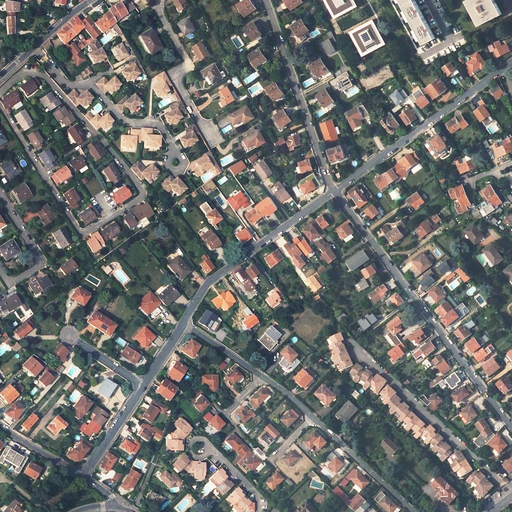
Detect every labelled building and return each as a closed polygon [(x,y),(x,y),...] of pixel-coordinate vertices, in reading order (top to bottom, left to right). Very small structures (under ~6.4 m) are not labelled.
[(186,0),(173,0),(178,7),(180,6),(182,10),(189,5),(186,0)] [(242,2),(237,5),(245,16),(256,9),(254,5),(255,4),(253,0),(251,1),(250,0),(244,0),(240,0),(241,0),(242,2)] [(301,0),(285,0),(286,1),(281,4),(285,10),(289,6),(292,10),(303,2),(301,0)] [(359,5),(356,0),(325,0),(336,19),(359,5)] [(415,0),(400,0),(424,44),(435,38),(415,0)] [(494,0),(467,0),(466,1),(479,26),(502,14),(494,0)] [(19,4),(5,2),(5,4),(6,13),(14,12),(20,12),(19,4)] [(121,2),(108,10),(109,12),(115,22),(120,19),(127,14),(125,9),(121,2)] [(128,7),(125,9),(127,14),(128,13),(130,12),(136,8),(131,2),(127,5),(128,7)] [(6,13),(7,35),(14,34),(14,12),(6,13)] [(121,31),(115,22),(109,12),(108,12),(102,17),(103,18),(94,24),(102,33),(112,25),(118,33),(121,31)] [(94,24),(87,16),(80,22),(80,23),(84,27),(86,30),(87,32),(92,38),(93,40),(96,38),(102,33),(94,24)] [(84,27),(80,23),(80,22),(75,17),(68,23),(72,28),(70,29),(75,35),(84,27)] [(188,18),(179,23),(186,35),(195,30),(188,18)] [(301,19),(292,26),(299,37),(309,30),(301,19)] [(387,43),(374,19),(350,32),(364,56),(387,43)] [(254,22),(245,28),(253,40),(262,34),(254,22)] [(66,25),(61,30),(69,40),(75,35),(70,29),(72,28),(68,23),(66,25)] [(61,30),(56,34),(64,44),(69,40),(61,30)] [(151,30),(141,36),(146,44),(145,45),(150,54),(161,48),(151,30)] [(322,44),(329,56),(336,51),(331,44),(336,40),(331,31),(325,35),(329,40),(322,44)] [(98,61),(102,59),(103,60),(107,58),(99,44),(96,38),(93,40),(91,42),(90,42),(92,46),(92,47),(93,51),(92,51),(88,53),(94,64),(98,61)] [(48,41),(43,47),(46,51),(52,46),(48,41)] [(80,41),(75,46),(79,51),(82,49),(85,46),(82,43),(80,41)] [(136,57),(126,41),(113,48),(118,56),(116,57),(118,61),(123,59),(122,58),(124,57),(127,62),(136,57)] [(202,41),(194,46),(201,59),(209,55),(202,41)] [(73,43),(67,47),(73,56),(79,51),(75,46),(73,43)] [(494,43),(487,45),(491,52),(495,50),(497,48),(494,43)] [(497,48),(495,50),(498,57),(510,51),(507,44),(497,48)] [(261,50),(265,56),(271,51),(267,46),(261,50)] [(249,55),(257,67),(267,60),(265,56),(261,50),(259,48),(249,55)] [(79,51),(73,56),(71,57),(77,66),(85,60),(79,51)] [(478,52),(472,57),(473,58),(468,63),(470,66),(474,71),(480,66),(482,69),(487,65),(478,52)] [(130,67),(122,72),(127,81),(131,79),(131,80),(136,77),(136,76),(140,74),(137,69),(141,67),(136,57),(127,62),(130,67)] [(321,59),(308,67),(316,78),(329,70),(321,59)] [(446,65),(442,68),(446,72),(448,75),(456,70),(451,62),(446,65)] [(215,64),(202,71),(205,77),(209,75),(213,83),(223,77),(215,64)] [(340,69),(343,74),(347,71),(352,69),(349,64),(340,69)] [(466,69),(471,75),(475,72),(474,71),(470,66),(466,69)] [(471,76),(482,69),(480,66),(474,71),(475,72),(471,75),(471,76)] [(166,93),(169,91),(167,87),(171,85),(164,71),(155,76),(160,85),(153,89),(158,98),(161,95),(162,97),(166,94),(166,93)] [(343,74),(337,77),(340,81),(337,83),(341,91),(353,85),(349,76),(350,76),(347,71),(343,74)] [(110,93),(114,90),(115,91),(118,88),(117,87),(120,85),(114,77),(108,83),(103,77),(96,84),(99,87),(104,93),(108,90),(110,93)] [(31,79),(20,87),(27,96),(37,88),(36,87),(39,84),(35,78),(32,81),(31,79)] [(440,78),(426,88),(433,98),(447,88),(440,78)] [(275,82),(266,88),(275,100),(284,94),(281,90),(283,89),(280,85),(278,86),(275,82)] [(499,84),(491,89),(497,98),(498,97),(499,98),(502,96),(501,95),(502,93),(505,91),(501,82),(499,84)] [(228,86),(219,91),(223,97),(225,99),(221,102),(223,107),(239,98),(234,91),(232,92),(228,86)] [(423,86),(420,88),(430,102),(433,100),(423,86)] [(420,88),(409,96),(413,103),(417,101),(422,108),(430,102),(420,88)] [(326,89),(317,95),(319,99),(318,100),(320,104),(322,103),(325,107),(334,101),(326,89)] [(67,96),(76,106),(79,103),(83,107),(86,104),(87,105),(90,102),(90,101),(93,98),(86,91),(80,96),(74,90),(67,96)] [(14,91),(3,98),(4,99),(1,101),(5,108),(8,106),(9,107),(12,105),(15,110),(22,106),(19,101),(20,100),(14,91)] [(50,93),(40,100),(44,107),(46,106),(50,110),(60,104),(57,99),(54,100),(50,93)] [(131,112),(135,109),(134,108),(137,105),(138,106),(142,103),(134,95),(129,99),(126,96),(116,105),(118,108),(121,111),(126,107),(131,112)] [(177,102),(169,106),(173,111),(164,116),(169,125),(173,123),(174,124),(179,121),(178,120),(182,118),(180,114),(186,111),(180,100),(177,102)] [(483,105),(475,111),(481,120),(490,114),(483,105)] [(247,106),(230,116),(234,124),(243,119),(245,122),(254,117),(247,106)] [(63,107),(53,114),(57,121),(61,118),(66,126),(75,120),(69,113),(67,114),(63,107)] [(358,107),(347,113),(351,121),(350,121),(352,125),(359,121),(358,118),(360,117),(362,116),(358,107)] [(410,108),(401,115),(408,125),(417,118),(410,108)] [(284,109),(274,116),(282,127),(283,129),(286,126),(285,124),(291,120),(284,109)] [(24,110),(15,116),(22,127),(24,130),(32,125),(30,122),(31,121),(24,110)] [(392,113),(382,121),(389,132),(390,132),(390,133),(393,133),(395,132),(395,129),(395,128),(400,125),(392,113)] [(461,113),(456,117),(462,126),(463,128),(468,124),(461,113)] [(89,121),(96,130),(100,126),(103,129),(106,127),(107,128),(111,124),(110,123),(113,121),(107,114),(101,119),(97,114),(89,121)] [(352,128),(363,123),(360,117),(358,118),(359,121),(352,125),(350,121),(349,122),(352,128)] [(456,117),(445,124),(449,130),(450,129),(453,132),(462,126),(456,117)] [(332,120),(321,124),(323,131),(325,130),(328,139),(326,139),(327,143),(339,139),(332,120)] [(77,124),(68,131),(75,141),(76,141),(78,144),(85,139),(83,136),(84,135),(77,124)] [(197,141),(195,136),(199,134),(194,124),(185,129),(188,134),(180,139),(185,148),(189,146),(189,147),(194,144),(193,143),(197,141)] [(141,130),(141,140),(145,140),(145,145),(150,146),(150,147),(155,147),(155,146),(160,146),(160,136),(151,135),(152,129),(142,128),(141,130)] [(131,136),(121,136),(121,146),(125,146),(125,148),(130,148),(131,147),(135,147),(135,142),(141,142),(141,140),(141,130),(131,130),(131,136)] [(259,130),(244,139),(249,147),(256,143),(258,146),(266,142),(259,130)] [(37,131),(27,136),(34,147),(36,147),(38,150),(44,146),(42,142),(44,142),(37,131)] [(440,133),(430,140),(434,145),(439,152),(446,147),(449,145),(446,141),(447,140),(447,139),(446,137),(444,136),(443,137),(440,133)] [(299,134),(290,137),(291,140),(288,141),(291,150),(295,148),(294,146),(301,144),(299,140),(301,139),(299,134)] [(94,142),(87,146),(89,149),(88,150),(95,161),(104,155),(97,144),(96,145),(94,142)] [(498,143),(493,145),(498,157),(508,153),(504,145),(500,147),(498,143)] [(341,145),(329,150),(332,160),(345,156),(341,145)] [(434,145),(431,147),(438,157),(448,150),(446,147),(439,152),(434,145)] [(48,149),(39,155),(46,166),(47,165),(49,168),(56,164),(54,161),(55,160),(48,149)] [(203,171),(211,167),(212,166),(214,170),(218,167),(209,151),(203,155),(205,159),(197,164),(198,166),(197,166),(196,168),(195,168),(194,168),(194,170),(197,176),(199,176),(203,174),(203,171)] [(471,159),(468,161),(471,169),(481,164),(476,153),(470,155),(471,159)] [(67,164),(74,174),(78,172),(80,175),(87,170),(84,166),(86,165),(85,164),(88,162),(83,154),(80,156),(67,164)] [(254,155),(248,159),(250,163),(257,158),(256,157),(255,155),(254,155)] [(309,159),(300,162),(301,166),(297,167),(299,174),(313,169),(309,159)] [(461,159),(456,161),(461,173),(471,169),(468,161),(463,163),(461,159)] [(255,166),(265,179),(274,173),(264,160),(255,166)] [(148,180),(151,178),(152,178),(156,175),(155,174),(158,171),(151,164),(145,169),(137,161),(130,168),(141,180),(145,177),(148,180)] [(241,161),(228,168),(234,176),(245,167),(241,161)] [(404,168),(400,162),(399,161),(397,163),(398,164),(393,168),(399,176),(401,179),(402,180),(408,175),(410,171),(414,168),(414,169),(419,165),(418,163),(409,170),(406,166),(404,168)] [(8,162),(0,167),(0,170),(4,177),(6,176),(9,180),(20,173),(13,162),(9,164),(8,162)] [(113,164),(103,170),(110,181),(112,180),(114,184),(120,180),(118,176),(119,175),(113,164)] [(60,183),(71,176),(65,167),(54,174),(55,175),(52,177),(56,184),(59,182),(60,183)] [(393,168),(384,174),(390,182),(394,180),(399,176),(393,168)] [(384,174),(375,180),(381,189),(390,182),(384,174)] [(168,185),(171,189),(175,193),(176,192),(179,195),(187,189),(177,178),(174,180),(173,178),(170,175),(160,183),(165,188),(168,185)] [(310,177),(299,184),(306,194),(316,186),(310,177)] [(276,193),(282,202),(291,196),(279,180),(274,184),(276,187),(278,186),(281,190),(276,193)] [(23,184),(12,191),(15,196),(16,195),(21,202),(31,196),(23,184)] [(491,184),(482,189),(484,194),(487,193),(489,197),(496,193),(491,184)] [(462,185),(450,190),(453,197),(458,195),(459,198),(467,195),(462,185)] [(125,186),(114,194),(115,195),(111,197),(116,204),(119,202),(120,203),(131,195),(125,186)] [(356,186),(348,192),(360,207),(368,201),(362,194),(363,193),(362,191),(361,192),(356,186)] [(73,189),(64,195),(71,206),(72,205),(74,208),(81,204),(79,201),(80,200),(73,189)] [(388,192),(391,199),(399,195),(396,189),(388,192)] [(425,202),(417,191),(412,195),(406,199),(410,205),(413,203),(416,208),(425,202)] [(248,205),(240,193),(231,199),(230,197),(226,201),(234,211),(238,208),(237,207),(240,204),(243,208),(248,205)] [(495,208),(494,206),(497,204),(501,202),(496,193),(489,197),(490,199),(487,201),(486,199),(477,203),(478,207),(479,209),(484,206),(487,213),(495,208)] [(471,204),(467,195),(459,198),(462,204),(456,206),(459,213),(468,209),(467,206),(471,204)] [(177,202),(179,205),(183,203),(183,204),(187,201),(184,197),(177,202)] [(270,197),(256,207),(263,216),(267,212),(276,206),(270,197)] [(205,203),(199,207),(205,214),(206,215),(205,216),(207,219),(207,221),(209,223),(211,224),(212,226),(221,219),(214,209),(211,211),(205,203)] [(380,212),(374,203),(365,210),(368,213),(369,213),(373,217),(380,212)] [(138,206),(134,209),(140,219),(145,226),(149,223),(146,218),(153,214),(146,204),(140,208),(138,206)] [(46,206),(36,212),(46,226),(57,220),(54,216),(53,217),(46,206)] [(269,214),(278,208),(276,206),(267,212),(269,214)] [(256,207),(246,214),(253,223),(263,216),(256,207)] [(472,211),(475,217),(480,214),(479,209),(478,207),(472,211)] [(89,209),(79,216),(85,225),(96,218),(95,216),(98,214),(94,208),(90,210),(89,209)] [(130,214),(123,218),(130,229),(137,224),(135,222),(140,219),(134,209),(129,212),(130,214)] [(322,215),(317,219),(324,228),(329,224),(322,215)] [(433,231),(439,226),(437,223),(441,219),(438,215),(434,219),(432,216),(417,227),(420,231),(418,233),(422,238),(432,230),(433,231)] [(312,225),(309,228),(305,231),(312,240),(324,231),(315,219),(311,223),(312,225)] [(355,233),(348,225),(352,222),(349,219),(336,228),(344,239),(344,238),(347,242),(353,237),(352,235),(355,233)] [(397,227),(400,231),(406,226),(403,222),(397,227)] [(114,223),(104,230),(104,231),(101,233),(106,241),(109,239),(120,232),(114,223)] [(471,236),(476,243),(484,236),(474,223),(466,230),(468,233),(466,235),(465,236),(467,238),(468,238),(471,236)] [(382,229),(386,235),(391,231),(387,225),(382,229)] [(198,232),(204,241),(211,250),(216,246),(217,247),(221,244),(210,229),(209,230),(206,226),(198,232)] [(64,227),(52,234),(62,249),(71,243),(67,236),(69,235),(64,227)] [(389,241),(392,245),(404,236),(400,231),(397,227),(391,231),(386,235),(390,240),(389,241)] [(244,229),(235,236),(241,245),(250,238),(244,229)] [(93,238),(87,242),(93,252),(100,248),(99,246),(103,243),(97,233),(92,236),(93,238)] [(322,254),(329,263),(337,258),(330,249),(331,248),(327,243),(326,244),(322,239),(315,244),(319,249),(321,248),(324,253),(322,254)] [(11,240),(0,247),(0,251),(5,260),(9,258),(12,262),(21,256),(13,243),(13,244),(11,240)] [(307,255),(313,251),(311,247),(305,240),(300,244),(301,245),(303,248),(302,249),(307,255)] [(290,242),(285,245),(295,259),(294,260),(300,268),(305,263),(299,255),(302,253),(295,243),(292,245),(290,242)] [(492,243),(483,250),(492,260),(495,265),(504,259),(492,243)] [(122,248),(117,253),(121,258),(127,253),(122,248)] [(279,248),(264,259),(270,267),(282,258),(280,255),(283,253),(279,248)] [(364,250),(348,261),(354,269),(369,258),(364,250)] [(483,250),(480,252),(489,263),(490,262),(492,260),(483,250)] [(423,252),(412,261),(415,265),(419,270),(420,269),(423,272),(433,264),(423,252)] [(177,257),(167,265),(180,280),(189,272),(177,257)] [(70,259),(59,268),(65,276),(76,267),(70,259)] [(205,262),(200,265),(206,273),(213,268),(207,260),(205,262)] [(447,261),(439,267),(444,274),(451,269),(454,273),(457,271),(460,268),(453,261),(449,264),(447,261)] [(372,264),(363,269),(368,277),(377,272),(375,268),(372,264)] [(252,265),(244,270),(251,279),(258,274),(252,265)] [(419,270),(415,265),(409,269),(416,278),(423,273),(423,272),(420,269),(419,270)] [(243,286),(247,291),(250,292),(256,287),(252,282),(240,266),(233,271),(235,274),(234,275),(240,284),(243,282),(244,284),(243,286)] [(111,272),(106,267),(101,272),(106,277),(111,272)] [(460,268),(457,271),(466,283),(471,279),(460,268)] [(454,273),(444,280),(446,282),(456,275),(454,273)] [(430,275),(421,282),(424,286),(421,288),(423,291),(429,287),(429,286),(435,281),(430,275)] [(33,281),(28,285),(34,293),(38,290),(39,292),(51,285),(45,276),(37,281),(35,279),(33,280),(33,281)] [(360,292),(369,286),(364,278),(355,283),(360,292)] [(310,279),(307,282),(312,289),(315,286),(310,279)] [(388,290),(384,285),(384,286),(383,284),(375,290),(382,298),(387,294),(385,292),(388,290)] [(170,286),(157,297),(164,305),(171,299),(172,300),(178,295),(170,286)] [(447,298),(437,286),(430,291),(429,292),(432,296),(433,296),(439,304),(447,298)] [(282,296),(276,288),(273,291),(275,293),(265,300),(269,306),(274,302),(275,304),(280,300),(279,298),(282,296)] [(77,289),(71,298),(83,306),(89,296),(77,289)] [(369,294),(376,303),(382,298),(375,290),(369,294)] [(236,301),(229,291),(224,294),(223,293),(212,301),(217,308),(221,305),(223,304),(227,309),(232,305),(231,304),(236,301)] [(19,292),(14,295),(20,304),(25,301),(19,292)] [(149,292),(137,303),(145,312),(144,313),(147,316),(160,304),(149,292)] [(397,293),(390,298),(398,308),(404,303),(397,293)] [(3,302),(2,302),(6,308),(8,312),(20,304),(14,295),(3,302)] [(438,310),(443,317),(458,306),(450,295),(447,298),(439,304),(435,307),(438,310)] [(462,304),(454,310),(459,317),(460,319),(464,316),(462,310),(465,308),(462,304)] [(454,310),(442,320),(448,327),(452,323),(459,317),(454,310)] [(94,311),(87,322),(97,329),(105,318),(94,311)] [(205,311),(198,322),(208,329),(214,332),(218,324),(213,321),(216,317),(205,311)] [(339,322),(343,319),(346,317),(344,313),(336,319),(339,322)] [(105,318),(97,329),(108,336),(115,325),(106,320),(109,315),(107,314),(105,318)] [(371,317),(369,314),(358,322),(361,326),(362,325),(366,331),(371,327),(370,325),(375,321),(371,317)] [(370,325),(371,327),(380,321),(375,314),(371,317),(375,321),(370,325)] [(245,320),(242,323),(247,330),(258,322),(253,315),(249,317),(248,316),(244,318),(245,320)] [(31,318),(14,332),(19,338),(31,329),(29,326),(32,324),(34,322),(31,318)] [(389,326),(396,335),(403,330),(400,326),(404,323),(403,322),(403,321),(402,319),(401,318),(400,318),(399,318),(395,321),(394,321),(392,322),(392,324),(389,326)] [(472,321),(455,333),(459,338),(460,336),(464,341),(472,334),(469,330),(475,325),(472,321)] [(269,329),(258,341),(269,351),(272,347),(272,348),(277,343),(276,343),(277,342),(275,340),(280,335),(270,327),(269,329),(269,328),(268,329),(269,329)] [(144,328),(135,338),(145,347),(154,337),(144,328)] [(421,329),(409,338),(412,341),(415,339),(418,343),(423,340),(421,337),(425,334),(421,329)] [(331,338),(334,345),(330,347),(331,350),(334,349),(343,345),(342,342),(344,340),(341,333),(331,338)] [(472,353),(486,342),(490,339),(486,334),(476,341),(474,338),(465,346),(469,351),(470,350),(472,353)] [(118,339),(115,344),(123,350),(126,345),(118,339)] [(191,340),(183,351),(192,357),(200,346),(191,340)] [(431,342),(421,349),(425,354),(427,357),(436,350),(431,342)] [(402,343),(398,346),(403,351),(407,349),(402,343)] [(334,349),(337,356),(333,358),(335,361),(339,359),(346,356),(345,353),(347,352),(344,344),(343,345),(334,349)] [(492,352),(491,352),(495,349),(491,344),(475,356),(479,362),(483,359),(490,354),(492,352)] [(59,345),(51,354),(63,363),(65,359),(63,358),(68,352),(59,345)] [(289,346),(282,353),(286,357),(279,363),(284,367),(284,366),(286,368),(288,369),(291,366),(292,367),(296,362),(294,360),(295,359),(298,355),(289,346)] [(403,351),(398,346),(389,353),(396,361),(405,354),(403,351)] [(126,347),(120,355),(134,364),(139,356),(126,347)] [(425,354),(421,349),(413,355),(417,360),(425,354)] [(33,354),(22,365),(35,377),(42,369),(46,364),(33,354)] [(451,369),(440,355),(433,361),(435,363),(443,375),(451,369)] [(340,364),(343,370),(351,367),(354,366),(350,359),(348,360),(346,356),(339,359),(335,361),(336,365),(340,364)] [(296,362),(292,367),(295,369),(300,363),(295,359),(294,360),(296,362)] [(493,359),(483,367),(490,376),(500,368),(493,359)] [(175,361),(166,373),(177,381),(186,368),(175,361)] [(430,363),(424,367),(426,369),(435,363),(433,361),(430,363)] [(50,375),(54,370),(46,364),(42,369),(46,372),(38,381),(45,387),(53,378),(50,375)] [(351,373),(357,378),(354,381),(357,383),(360,379),(365,373),(362,371),(363,368),(357,364),(351,373)] [(235,368),(226,377),(233,384),(237,380),(238,381),(239,381),(243,377),(243,376),(235,368)] [(304,370),(295,379),(305,388),(308,385),(309,387),(315,380),(313,379),(314,379),(304,370)] [(360,379),(366,383),(364,387),(367,389),(371,384),(375,379),(371,376),(373,374),(367,370),(366,371),(365,373),(360,379)] [(455,373),(446,380),(453,390),(459,385),(457,384),(461,381),(455,373)] [(217,375),(202,375),(202,385),(207,385),(207,387),(210,391),(214,391),(217,388),(217,385),(217,375)] [(371,384),(377,388),(374,391),(378,394),(385,384),(382,381),(384,379),(378,375),(376,376),(375,379),(371,384)] [(507,376),(497,384),(502,390),(503,389),(506,394),(511,389),(511,384),(511,383),(507,376)] [(440,377),(430,384),(433,388),(443,380),(440,377)] [(106,379),(97,392),(106,398),(115,385),(106,379)] [(81,380),(78,385),(84,389),(87,384),(81,380)] [(164,380),(156,391),(168,400),(176,388),(164,380)] [(70,381),(64,389),(65,390),(67,389),(71,384),(72,383),(70,381)] [(9,385),(0,393),(0,398),(3,401),(2,402),(5,406),(18,395),(9,385)] [(473,393),(467,385),(453,396),(458,403),(469,395),(470,396),(473,393)] [(324,386),(316,395),(328,405),(336,396),(324,386)] [(388,404),(395,396),(392,394),(394,391),(389,386),(380,394),(386,399),(383,402),(386,405),(388,404)] [(263,388),(252,399),(259,406),(264,401),(270,395),(270,394),(263,388)] [(209,402),(199,393),(194,398),(197,400),(193,404),(200,411),(209,402)] [(436,407),(442,401),(436,394),(429,401),(430,402),(429,402),(426,405),(434,412),(438,408),(436,407)] [(388,404),(393,408),(390,411),(394,414),(396,411),(402,405),(399,403),(401,400),(396,395),(395,396),(388,404)] [(84,397),(82,396),(74,407),(75,408),(84,397)] [(79,420),(92,403),(84,397),(75,408),(76,409),(72,415),(79,420)] [(150,405),(142,417),(150,422),(159,410),(162,412),(165,411),(168,407),(154,398),(150,404),(150,405)] [(252,399),(249,402),(258,411),(261,407),(259,406),(252,399)] [(15,402),(5,413),(8,416),(9,415),(14,419),(15,420),(21,415),(19,413),(23,409),(15,402)] [(350,402),(337,416),(345,424),(358,409),(350,402)] [(396,411),(401,416),(399,419),(402,422),(403,421),(410,414),(407,411),(410,408),(404,403),(402,405),(396,411)] [(461,414),(468,422),(477,415),(475,412),(474,411),(475,410),(470,403),(461,410),(463,413),(461,414)] [(95,415),(91,420),(99,426),(105,419),(104,418),(102,417),(105,413),(96,406),(91,412),(95,415)] [(244,407),(236,414),(245,423),(252,416),(249,413),(244,407)] [(292,409),(290,412),(297,419),(299,416),(292,409)] [(290,412),(281,420),(288,427),(297,419),(290,412)] [(403,421),(409,425),(406,428),(409,431),(412,428),(418,422),(415,419),(417,417),(412,412),(410,414),(403,421)] [(208,413),(203,417),(217,431),(224,424),(215,415),(213,417),(208,413)] [(32,414),(21,426),(27,431),(37,419),(32,414)] [(56,416),(46,428),(55,435),(61,428),(62,429),(66,425),(56,416)] [(481,449),(495,436),(489,427),(489,426),(484,419),(476,425),(483,434),(479,437),(483,441),(478,446),(481,449)] [(91,420),(87,426),(83,423),(79,429),(88,436),(92,431),(95,433),(100,427),(99,426),(91,420)] [(178,429),(180,431),(176,435),(184,438),(189,433),(188,432),(187,431),(190,428),(183,420),(181,422),(179,420),(174,425),(178,429)] [(427,430),(424,427),(425,425),(426,425),(420,420),(418,421),(418,422),(412,428),(417,433),(414,436),(418,439),(422,434),(427,430)] [(137,433),(147,440),(153,432),(147,428),(148,427),(142,423),(139,426),(141,427),(137,433)] [(422,434),(428,439),(425,442),(428,445),(430,442),(437,435),(434,433),(435,431),(436,430),(430,425),(427,430),(422,434)] [(499,425),(494,430),(497,433),(502,429),(499,425)] [(267,431),(260,438),(268,447),(275,440),(270,434),(267,431)] [(315,431),(304,442),(311,449),(322,438),(315,431)] [(500,453),(507,446),(505,443),(503,442),(504,440),(497,433),(486,445),(490,449),(492,446),(500,453)] [(233,434),(226,441),(239,454),(243,458),(249,451),(233,434)] [(430,442),(436,447),(433,450),(436,453),(438,451),(445,444),(442,441),(443,439),(444,439),(438,434),(437,435),(430,442)] [(173,441),(167,441),(167,448),(170,448),(170,451),(181,451),(181,446),(182,446),(184,446),(184,438),(176,435),(176,441),(173,441)] [(483,441),(479,437),(474,442),(478,446),(483,441)] [(91,445),(81,438),(78,442),(80,443),(75,450),(73,449),(71,452),(69,451),(66,456),(74,462),(79,460),(91,445)] [(387,438),(381,445),(387,450),(393,455),(399,449),(387,438)] [(140,446),(135,440),(133,443),(135,445),(134,446),(125,440),(119,447),(130,454),(132,451),(136,454),(140,446)] [(304,442),(301,445),(308,452),(311,449),(304,442)] [(438,451),(443,456),(440,459),(444,462),(452,453),(449,450),(451,449),(451,448),(446,443),(445,444),(438,451)] [(10,447),(6,445),(0,455),(0,462),(2,463),(5,459),(16,466),(14,470),(19,473),(28,458),(24,456),(23,457),(9,449),(10,447)] [(243,458),(237,463),(239,466),(241,464),(243,466),(245,465),(252,472),(260,463),(253,456),(248,461),(247,460),(252,455),(249,451),(243,458)] [(286,456),(283,459),(283,460),(290,467),(299,458),(292,451),(286,456)] [(451,457),(455,463),(451,465),(453,469),(464,462),(462,459),(464,457),(460,451),(459,452),(451,457)] [(108,453),(99,466),(99,467),(104,470),(107,472),(116,458),(108,453)] [(192,461),(187,456),(186,457),(183,454),(174,462),(177,465),(175,466),(179,471),(183,468),(186,465),(189,469),(192,461)] [(239,454),(232,462),(235,465),(237,463),(243,458),(239,454)] [(333,462),(330,466),(337,473),(345,464),(338,457),(333,462)] [(503,465),(510,473),(511,471),(511,459),(509,461),(508,461),(503,465)] [(192,461),(189,469),(188,472),(194,473),(194,478),(201,478),(201,475),(204,475),(205,465),(200,465),(200,463),(200,462),(192,461)] [(38,472),(40,468),(30,462),(23,472),(34,479),(36,475),(37,476),(39,472),(38,472)] [(459,470),(463,476),(472,471),(473,470),(468,464),(466,465),(464,462),(453,469),(455,472),(459,470)] [(318,466),(313,471),(317,475),(319,477),(323,472),(318,466)] [(140,475),(130,469),(123,481),(120,486),(125,489),(132,487),(140,475)] [(355,469),(346,477),(349,480),(351,479),(358,472),(355,469)] [(170,476),(165,470),(158,476),(169,487),(174,482),(175,481),(179,485),(183,482),(174,473),(170,476)] [(220,470),(212,478),(214,480),(212,482),(217,486),(227,477),(229,475),(225,472),(224,472),(223,474),(220,470)] [(278,472),(266,483),(273,490),(285,479),(278,472)] [(358,472),(351,479),(363,490),(370,483),(358,472)] [(473,481),(478,486),(486,477),(480,472),(478,474),(475,472),(474,473),(467,481),(470,484),(473,481)] [(121,476),(115,473),(112,479),(117,482),(121,476)] [(217,486),(215,488),(220,493),(222,491),(225,493),(232,486),(229,482),(230,481),(231,481),(227,477),(217,486)] [(440,477),(432,486),(440,493),(443,497),(441,499),(444,501),(448,505),(459,494),(440,477)] [(486,477),(478,486),(475,489),(484,497),(495,485),(487,477),(486,477)] [(237,488),(229,496),(231,499),(229,500),(234,505),(246,494),(242,490),(241,491),(240,492),(237,488)] [(336,488),(333,491),(349,506),(352,503),(336,488)] [(160,497),(156,494),(149,497),(160,504),(165,499),(171,502),(176,496),(164,490),(160,497)] [(382,492),(375,499),(388,511),(393,511),(398,507),(382,492)] [(245,495),(233,506),(238,511),(240,509),(242,511),(247,507),(247,508),(247,511),(254,511),(254,503),(251,503),(250,504),(246,500),(247,499),(248,498),(245,495)] [(352,503),(349,506),(355,511),(364,511),(370,505),(360,495),(352,503)] [(19,507),(15,504),(17,502),(12,499),(1,511),(15,511),(16,511),(15,511),(19,511),(20,511),(21,510),(20,508),(19,507)] [(317,511),(308,502),(296,511),(317,511)]
